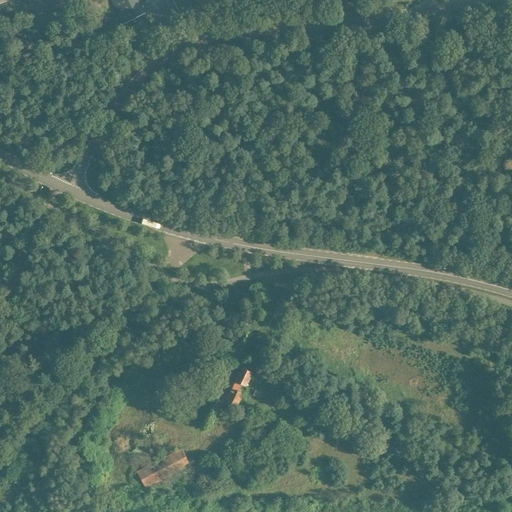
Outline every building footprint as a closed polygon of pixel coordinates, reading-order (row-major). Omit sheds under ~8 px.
[(144,13),(137,0),(111,0),(124,23),(144,13)] [(173,0),(182,16),(212,0),(173,0)] [(133,25),(136,32),(148,27),(145,20),(133,25)] [(291,359),(271,391),(283,398),(290,388),(288,387),(301,365),(291,359)] [(226,400),(237,406),(243,393),(240,391),(241,389),(239,388),(241,384),(246,386),(252,372),(242,367),(236,381),(233,388),(232,387),(226,400)] [(215,380),(213,385),(219,388),(223,377),(214,373),(211,379),(215,380)] [(182,392),(187,402),(207,390),(201,380),(182,392)] [(237,453),(241,458),(263,441),(256,431),(244,440),(248,445),(237,453)] [(137,471),(145,487),(190,464),(181,448),(137,471)] [(210,464),(203,469),(209,479),(221,471),(214,461),(210,464)]
